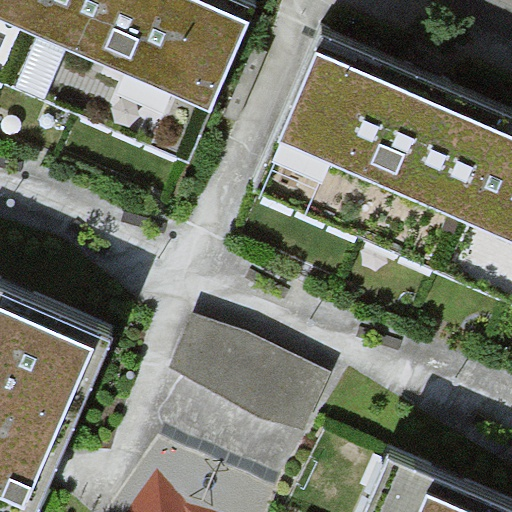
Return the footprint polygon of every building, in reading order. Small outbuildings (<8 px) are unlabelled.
[(0,0),(0,83),(170,159),(240,0),(0,0)] [(511,114),(417,73),(309,25),(246,171),(511,284),(511,114)] [(0,511),(24,511),(54,441),(102,328),(0,285),(0,511)] [(220,511),(277,511),(333,349),(214,309),(193,368),(214,375),(173,496),(220,511)] [(511,511),(511,485),(394,433),(359,511),(511,511)]
